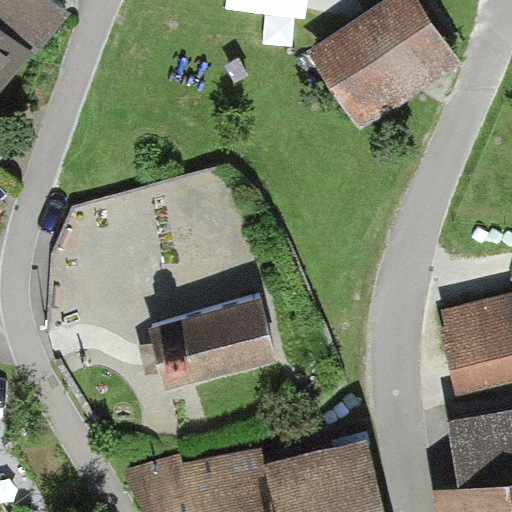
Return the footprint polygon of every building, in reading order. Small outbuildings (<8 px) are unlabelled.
[(0,0),(0,4),(35,34),(63,0),(0,0)] [(411,0),(373,0),(298,54),(351,128),(452,56),(411,0)] [(0,75),(35,34),(0,4),(0,75)] [(511,280),(437,300),(459,388),(511,375),(511,280)] [(262,283),(148,319),(167,381),(282,345),(262,283)] [(511,511),(511,392),(445,403),(454,465),(434,468),(440,511),(511,511)] [(392,511),(370,421),(271,447),(288,511),(392,511)] [(264,424),(123,462),(152,511),(288,511),(271,447),(264,424)]
